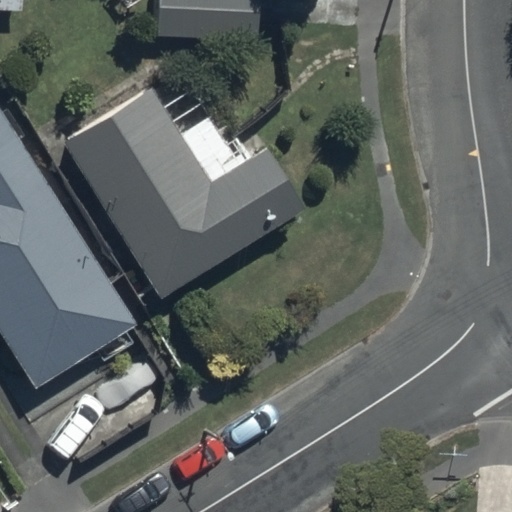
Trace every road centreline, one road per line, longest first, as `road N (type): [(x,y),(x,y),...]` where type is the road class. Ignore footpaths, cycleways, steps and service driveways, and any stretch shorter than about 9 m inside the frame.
road 1 (residential): [(490,255),(478,313),(455,343),(409,382),(203,511)]
road 2 (residential): [(463,0),(490,255)]
